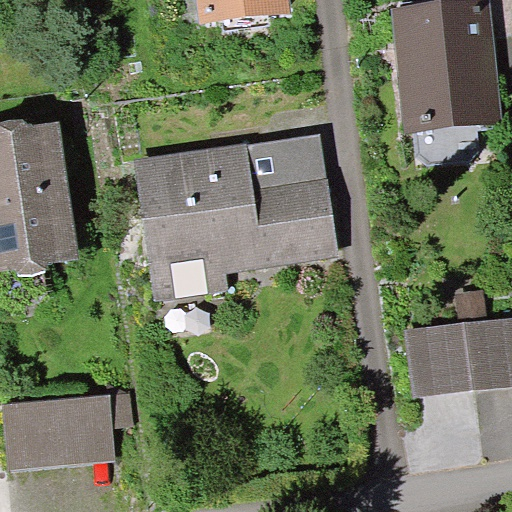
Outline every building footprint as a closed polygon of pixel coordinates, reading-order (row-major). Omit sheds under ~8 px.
[(270,0),(182,0),(186,34),(273,25),(270,0)] [(469,126),(487,124),(476,12),(396,20),(408,134),(410,133),(413,160),(423,167),(464,163),(472,154),(469,126)] [(0,271),(13,273),(14,282),(39,279),(38,269),(62,258),(46,144),(20,141),(18,132),(0,133),(0,271)] [(330,255),(321,190),(247,201),(240,158),(132,174),(152,306),(221,295),(218,272),(330,255)] [(511,390),(511,325),(460,330),(468,395),(511,390)] [(413,400),(468,395),(460,330),(404,336),(413,400)] [(0,439),(3,471),(110,461),(104,401),(0,410),(0,439)]
